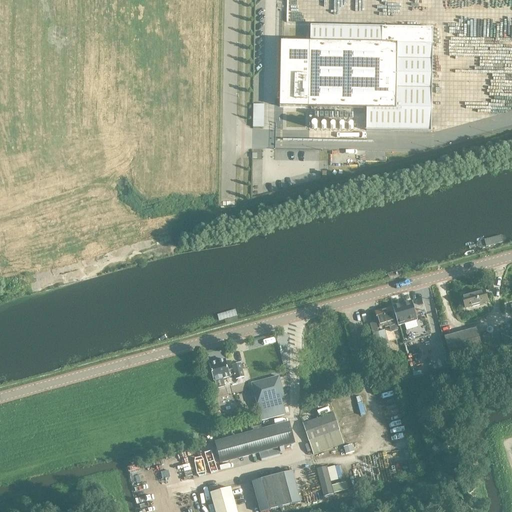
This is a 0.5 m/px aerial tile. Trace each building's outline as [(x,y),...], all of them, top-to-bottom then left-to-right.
[(381,44),(281,42),(280,93),(277,93),(277,94),(280,94),(280,98),(277,98),(277,99),(280,99),(280,107),(396,109),(397,44),(433,45),(433,28),(382,27),(381,44)] [(253,104),(253,127),(264,127),(264,104),(253,104)] [(464,308),(487,302),(484,291),(461,298),(464,308)] [(392,307),(398,326),(406,324),(403,315),(416,312),(414,305),(409,307),(408,302),(392,307)] [(390,307),(377,311),(378,315),(375,316),(379,327),(383,326),(383,325),(394,322),(390,307)] [(402,344),(431,336),(427,319),(397,326),(402,344)] [(376,322),(370,324),(373,334),(379,332),(378,332),(376,322)] [(476,328),(448,336),(444,337),(449,357),(482,349),(476,328)] [(385,329),(378,332),(379,332),(373,334),(372,334),(377,350),(390,347),(385,329)] [(209,364),(213,381),(216,389),(224,387),(222,379),(234,376),(235,380),(243,378),(240,364),(232,366),(233,370),(227,372),(224,360),(209,364)] [(279,376),(252,384),(257,405),(259,413),(261,421),(285,415),(283,406),(281,398),(284,397),(279,376)] [(303,424),(309,441),(313,455),(344,444),(333,414),(303,424)] [(288,423),(274,427),(279,448),(294,444),(288,423)] [(274,427),(262,430),(261,426),(258,427),(264,452),(279,448),(274,427)] [(258,427),(246,430),(247,434),(244,435),(250,456),(264,452),(258,427)] [(244,435),(215,443),(220,463),(250,456),(244,435)] [(326,467),(316,470),(323,497),(333,494),(326,467)] [(264,511),(300,502),(292,472),(252,482),(260,511),(264,511)] [(236,511),(230,488),(210,494),(214,511),(236,511)]
